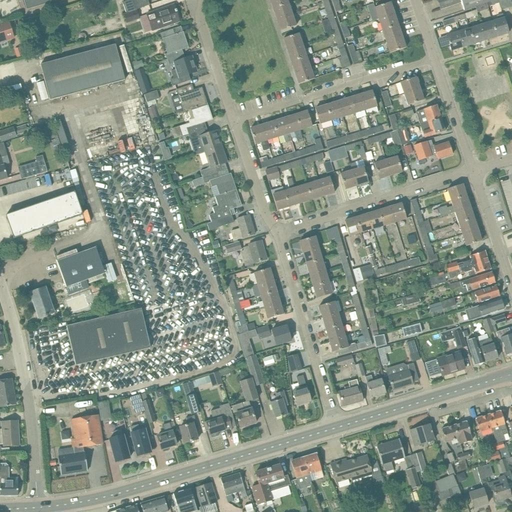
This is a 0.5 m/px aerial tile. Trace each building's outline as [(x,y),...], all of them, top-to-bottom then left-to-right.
[(23,0),(27,12),(65,0),(23,0)] [(126,13),(135,10),(131,0),(129,0),(123,2),(126,13)] [(150,5),(147,0),(145,0),(133,4),(135,10),(150,5)] [(269,0),(273,8),(288,3),(286,0),(269,0)] [(334,0),(332,1),(336,12),(341,10),(337,0),(334,0)] [(437,0),(441,9),(461,3),(460,0),(437,0)] [(475,7),(475,8),(487,4),(498,0),(499,0),(460,0),(461,3),(464,10),(475,7)] [(504,0),(499,0),(498,0),(499,3),(501,10),(507,8),(504,0)] [(327,15),(329,19),(334,17),(329,2),(323,4),(327,15)] [(375,8),(378,19),(394,14),(390,2),(375,8)] [(273,8),(277,20),(292,14),(288,3),(273,8)] [(475,8),(476,10),(476,11),(477,13),(488,9),(488,7),(488,6),(487,4),(475,8)] [(174,5),(138,17),(139,19),(144,34),(152,31),(180,22),(174,5)] [(476,10),(465,13),(467,19),(478,15),(477,13),(476,11),(476,10)] [(136,11),(124,15),(126,23),(139,19),(138,17),(136,11)] [(465,13),(454,17),(454,18),(455,20),(456,20),(457,22),(467,19),(465,13)] [(277,20),(281,31),(296,26),(292,14),(277,20)] [(378,19),(382,30),(398,25),(394,14),(378,19)] [(498,20),(493,22),(497,37),(508,33),(503,15),(497,16),(498,20)] [(333,34),(339,32),(335,21),(334,17),(329,19),(333,34)] [(442,21),(444,27),(455,23),(457,22),(456,20),(455,20),(454,18),(454,17),(442,21)] [(1,23),(0,23),(0,42),(14,38),(9,21),(1,23)] [(493,22),(481,25),(486,40),(497,37),(493,22)] [(382,30),(386,42),(402,36),(398,25),(382,30)] [(481,25),(470,29),(474,44),(486,40),(481,25)] [(165,54),(167,60),(181,55),(180,50),(188,47),(183,32),(181,26),(171,30),(160,34),(162,40),(167,53),(165,54)] [(470,29),(458,32),(463,47),(474,44),(470,29)] [(337,46),(343,44),(339,32),(333,34),(337,46)] [(463,47),(458,32),(446,36),(451,51),(463,47)] [(283,39),(287,50),(302,45),(298,34),(283,39)] [(386,42),(390,53),(406,48),(402,36),(386,42)] [(338,58),(347,55),(343,44),(337,46),(341,57),(338,58)] [(348,46),(350,54),(356,52),(355,52),(353,44),(348,46)] [(40,65),(50,100),(124,81),(114,45),(40,65)] [(287,50),(291,61),(306,56),(302,45),(287,50)] [(350,54),(354,65),(362,63),(358,51),(355,52),(356,52),(350,54)] [(173,78),(171,79),(170,79),(172,86),(177,85),(181,83),(190,80),(188,75),(196,72),(191,57),(183,60),(181,55),(167,60),(169,65),(174,63),(176,69),(171,71),(173,78)] [(347,55),(338,58),(342,69),(351,66),(347,55)] [(291,61),(295,73),(310,68),(306,56),(291,61)] [(132,62),(134,70),(144,66),(142,60),(137,62),(137,61),(132,62)] [(295,73),(299,84),(314,79),(310,68),(295,73)] [(143,69),(134,72),(138,83),(147,80),(143,69)] [(400,82),(404,94),(419,89),(416,77),(400,82)] [(188,110),(207,103),(202,88),(194,90),(192,85),(182,88),(176,90),(184,111),(188,110)] [(419,89),(404,94),(408,105),(423,100),(419,89)] [(144,94),(147,103),(159,99),(157,91),(144,94)] [(372,91),(361,95),(366,110),(367,115),(378,112),(376,106),(377,106),(372,91)] [(361,95),(349,98),(354,113),(355,113),(357,118),(366,115),(365,110),(366,110),(361,95)] [(349,98),(338,102),(343,117),(354,113),(349,98)] [(338,102),(326,105),(331,120),(343,117),(338,102)] [(188,134),(202,129),(201,124),(212,120),(207,103),(188,110),(191,119),(188,120),(189,123),(171,129),(174,139),(188,134)] [(326,105),(315,109),(318,118),(320,124),(331,120),(326,105)] [(423,110),(416,112),(420,125),(440,118),(436,105),(427,108),(423,109),(423,110)] [(412,108),(401,111),(403,118),(414,115),(412,108)] [(150,115),(155,120),(159,116),(154,111),(150,115)] [(307,111),(296,115),(301,130),(312,126),(307,111)] [(393,132),(396,131),(399,129),(393,114),(388,116),(393,132)] [(296,115),(284,118),(289,133),(301,130),(296,115)] [(284,118),(273,122),(278,137),(283,135),(285,143),(289,141),(291,141),(289,134),(289,133),(284,118)] [(440,118),(420,125),(422,132),(424,137),(432,135),(432,136),(435,134),(445,131),(440,118)] [(59,120),(54,122),(62,146),(68,144),(59,120)] [(273,122),(262,125),(266,141),(278,137),(273,122)] [(53,123),(46,126),(56,155),(63,153),(53,123)] [(15,128),(18,135),(28,131),(26,124),(15,128)] [(262,125),(250,129),(255,144),(261,142),(263,151),(269,149),(266,141),(262,125)] [(371,129),(373,134),(384,131),(383,125),(371,129)] [(359,129),(362,138),(373,134),(371,129),(367,130),(366,127),(359,129)] [(0,132),(0,141),(0,142),(16,136),(13,128),(0,132)] [(399,129),(396,131),(401,145),(407,143),(402,128),(399,129)] [(198,155),(203,153),(204,152),(221,147),(216,131),(204,135),(202,129),(188,134),(190,140),(193,139),(198,155)] [(348,136),(350,141),(362,138),(359,129),(348,132),(349,136),(348,136)] [(380,141),(391,138),(389,133),(378,136),(380,141)] [(337,139),(339,145),(350,141),(348,136),(341,138),(341,135),(337,136),(338,139),(337,139)] [(378,136),(361,141),(368,163),(374,161),(371,152),(370,153),(368,145),(369,145),(380,141),(378,136)] [(312,143),(305,145),(306,149),(308,154),(323,149),(320,138),(314,140),(316,146),(313,147),(312,143)] [(325,143),(327,148),(339,145),(337,139),(325,143)] [(361,141),(344,146),(346,152),(357,148),(362,164),(368,163),(361,141)] [(414,146),(419,161),(436,155),(437,159),(452,154),(448,142),(440,145),(439,144),(432,146),(431,141),(426,142),(414,146)] [(413,153),(410,145),(403,147),(406,155),(413,153)] [(333,150),(328,151),(334,172),(340,171),(336,156),(335,156),(335,155),(346,152),(344,146),(333,150)] [(202,177),(217,172),(215,167),(227,163),(221,147),(204,152),(210,168),(200,171),(202,177)] [(306,149),(295,152),(297,157),(308,154),(306,149)] [(293,153),(283,156),(285,161),(297,157),(295,152),(293,153)] [(323,153),(311,157),(312,162),(324,158),(323,153)] [(0,180),(7,178),(4,165),(10,164),(7,156),(0,157),(0,180)] [(25,178),(46,172),(42,156),(33,158),(35,166),(22,169),(25,178)] [(272,159),(274,165),(285,161),(283,156),(274,158),(272,159)] [(397,156),(386,160),(390,176),(402,172),(397,156)] [(267,157),(259,159),(262,168),(272,165),(274,165),(272,159),(268,160),(267,157)] [(311,157),(299,160),(301,166),(312,162),(311,157)] [(288,164),(290,169),(301,166),(299,160),(288,164)] [(374,164),(376,170),(379,179),(390,176),(386,160),(374,164)] [(331,161),(323,164),(326,174),(334,171),(331,162),(331,161)] [(288,164),(277,167),(278,173),(290,169),(288,164)] [(265,171),(268,181),(280,177),(278,173),(277,167),(265,171)] [(363,167),(352,171),(357,186),(368,182),(363,167)] [(340,174),(342,180),(345,190),(357,186),(352,171),(340,174)] [(217,185),(220,195),(236,190),(231,174),(219,178),(217,172),(202,177),(189,182),(190,187),(193,186),(193,187),(209,182),(211,187),(217,185)] [(170,178),(174,184),(181,181),(177,174),(170,178)] [(318,181),(323,196),(334,193),(330,177),(318,181)] [(289,190),(284,191),(289,207),(300,203),(295,188),(292,178),(286,180),(289,190)] [(307,184),(312,200),(323,196),(318,181),(307,184)] [(295,188),(300,203),(312,200),(307,184),(295,188)] [(447,189),(450,199),(465,194),(462,184),(447,189)] [(209,215),(211,222),(231,215),(230,210),(241,206),(236,190),(220,195),(215,197),(219,206),(212,208),(214,213),(209,215)] [(284,191),(272,195),(277,210),(289,207),(284,191)] [(17,211),(5,215),(13,239),(25,235),(37,231),(48,227),(60,223),(71,219),(83,215),(75,192),(63,196),(52,199),(40,203),(29,207),(17,211)] [(439,213),(469,203),(465,194),(450,199),(453,206),(447,208),(446,206),(438,208),(439,213)] [(416,199),(410,201),(414,212),(420,210),(425,208),(422,201),(417,203),(416,199)] [(91,224),(84,201),(79,202),(86,225),(91,224)] [(402,203),(390,207),(395,223),(406,219),(402,203)] [(454,212),(458,222),(473,217),(469,203),(439,213),(440,217),(454,212)] [(390,207),(379,211),(383,226),(395,223),(390,207)] [(420,210),(414,212),(416,220),(423,218),(420,210)] [(379,211),(367,214),(372,230),(383,226),(379,211)] [(367,214),(356,218),(361,233),(372,230),(367,214)] [(231,215),(211,222),(207,224),(209,230),(219,227),(234,222),(231,215)] [(240,229),(231,232),(233,240),(242,237),(242,238),(245,237),(255,234),(249,215),(237,219),(240,229)] [(458,222),(461,234),(477,229),(473,217),(458,222)] [(344,221),(347,231),(349,237),(361,233),(356,218),(344,221)] [(416,220),(421,234),(431,230),(428,220),(423,222),(422,219),(416,220)] [(185,224),(189,229),(193,226),(188,220),(185,224)] [(337,227),(331,228),(332,229),(332,231),(334,237),(336,243),(341,241),(340,239),(338,229),(337,227)] [(477,229),(461,234),(465,246),(472,244),(481,241),(477,229)] [(431,230),(421,234),(424,246),(436,242),(431,230)] [(300,241),(303,253),(318,248),(315,236),(300,241)] [(267,260),(261,241),(248,245),(248,246),(243,248),(244,251),(240,252),(245,266),(267,260)] [(336,243),(339,254),(345,253),(341,241),(336,243)] [(239,242),(225,246),(227,254),(241,250),(239,242)] [(424,246),(430,265),(438,262),(436,253),(433,254),(430,244),(424,246)] [(453,252),(455,257),(467,252),(465,247),(453,252)] [(95,248),(66,258),(57,262),(66,287),(69,295),(86,289),(83,281),(104,274),(95,248)] [(303,253),(306,264),(322,259),(318,248),(303,253)] [(363,267),(352,270),(356,282),(363,280),(375,277),(373,271),(372,267),(372,268),(369,258),(369,257),(368,256),(365,248),(358,250),(363,267)] [(456,262),(446,265),(448,273),(458,270),(488,260),(485,251),(469,256),(470,261),(457,265),(456,262)] [(339,254),(343,266),(348,264),(345,253),(339,254)] [(407,261),(409,267),(420,263),(419,258),(407,261)] [(306,264),(310,275),(325,271),(322,259),(306,264)] [(448,273),(444,274),(430,278),(432,286),(446,282),(445,279),(457,276),(457,275),(460,274),(467,272),(469,276),(490,269),(488,260),(458,270),(448,273)] [(407,261),(395,265),(397,270),(409,267),(407,261)] [(343,266),(346,277),(351,276),(348,264),(343,266)] [(395,265),(384,268),(386,273),(397,270),(395,265)] [(253,273),(257,285),(273,280),(269,268),(253,273)] [(384,268),(373,271),(375,277),(386,273),(384,268)] [(310,275),(313,287),(329,282),(325,271),(310,275)] [(465,284),(468,291),(479,288),(495,283),(491,272),(469,280),(460,283),(461,286),(465,284)] [(349,289),(352,288),(353,292),(356,291),(355,287),(351,276),(346,277),(349,289)] [(226,281),(230,293),(235,291),(232,280),(226,281)] [(255,298),(260,296),(276,291),(273,280),(257,285),(251,286),(255,298)] [(329,282),(313,287),(317,298),(332,294),(329,282)] [(471,300),(477,298),(478,303),(499,296),(496,285),(469,294),(471,300)] [(30,293),(39,318),(45,316),(48,316),(47,315),(54,313),(45,288),(30,293)] [(369,291),(372,305),(379,303),(376,290),(369,291)] [(111,295),(114,306),(132,302),(129,291),(111,295)] [(230,293),(233,304),(239,303),(235,291),(230,293)] [(260,296),(264,308),(280,303),(276,291),(260,296)] [(395,302),(396,306),(403,304),(403,306),(420,301),(418,294),(401,298),(402,300),(395,302)] [(357,295),(351,296),(355,308),(360,306),(357,295)] [(440,302),(443,309),(456,305),(453,298),(440,302)] [(500,299),(465,310),(468,320),(504,309),(500,299)] [(334,302),(319,306),(322,318),(337,313),(334,302)] [(233,304),(237,316),(242,314),(239,303),(233,304)] [(280,303),(264,308),(267,319),(283,314),(280,303)] [(360,306),(355,308),(358,320),(364,318),(360,306)] [(140,309),(76,324),(67,326),(76,365),(86,363),(149,348),(140,309)] [(337,313),(322,318),(326,329),(341,325),(337,313)] [(235,323),(239,334),(248,331),(242,314),(237,316),(239,322),(235,323)] [(489,319),(493,331),(496,330),(494,324),(506,321),(503,314),(490,319),(489,319)] [(364,318),(358,320),(361,331),(367,329),(364,318)] [(482,320),(487,333),(493,331),(489,319),(490,319),(489,318),(482,320)] [(419,324),(401,329),(404,337),(422,332),(419,324)] [(341,325),(326,329),(329,341),(344,336),(341,325)] [(256,333),(258,332),(260,339),(273,335),(276,345),(291,341),(286,326),(272,330),(269,331),(267,326),(255,330),(256,333)] [(453,332),(458,349),(466,346),(463,338),(461,332),(462,332),(461,330),(460,327),(452,329),(453,332)] [(506,355),(507,355),(508,356),(511,355),(511,353),(511,333),(511,334),(509,328),(496,332),(498,339),(500,338),(503,346),(506,355)] [(364,342),(356,344),(357,350),(372,345),(370,341),(367,329),(361,331),(364,342)] [(255,330),(238,335),(241,346),(250,343),(249,339),(257,336),(256,333),(255,330)] [(384,335),(374,338),(376,348),(386,345),(384,335)] [(344,336),(329,341),(333,352),(337,351),(339,355),(352,352),(357,350),(355,343),(349,345),(350,346),(347,347),(344,336)] [(466,340),(472,356),(475,365),(483,363),(480,353),(478,346),(475,338),(466,340)] [(479,342),(482,352),(485,362),(498,358),(493,344),(491,338),(479,342)] [(410,353),(417,351),(414,340),(406,343),(410,353)] [(437,359),(439,366),(442,375),(464,369),(459,352),(437,359)] [(255,355),(245,359),(251,378),(254,386),(264,383),(255,355)] [(297,355),(287,357),(288,361),(289,373),(292,373),(301,370),(297,355)] [(351,355),(336,360),(338,367),(353,362),(351,355)] [(388,376),(390,381),(393,391),(413,384),(412,382),(419,380),(413,363),(406,365),(408,370),(388,376)] [(361,364),(355,365),(359,377),(364,375),(361,364)] [(218,371),(208,375),(208,376),(196,380),(198,387),(211,382),(212,387),(222,384),(220,377),(219,372),(218,371)] [(293,391),(294,396),(297,405),(311,401),(306,387),(303,375),(296,377),(299,389),(293,391)] [(365,378),(368,388),(371,398),(385,393),(381,379),(372,382),(370,376),(365,378)] [(246,402),(229,407),(232,415),(236,414),(240,428),(256,423),(249,401),(258,398),(251,378),(239,382),(246,402)] [(11,380),(0,381),(0,406),(16,405),(11,380)] [(339,392),(343,407),(363,401),(359,387),(357,380),(348,382),(350,389),(339,392)] [(270,402),(272,409),(275,418),(287,414),(284,406),(287,405),(283,391),(275,394),(277,400),(270,402)] [(146,393),(140,395),(149,424),(155,422),(146,393)] [(139,394),(129,398),(134,414),(144,410),(139,394)] [(200,412),(195,394),(186,397),(191,415),(200,412)] [(108,401),(98,403),(101,421),(111,419),(108,401)] [(229,407),(228,403),(219,406),(220,408),(210,411),(213,420),(206,422),(210,435),(211,435),(212,438),(219,435),(218,432),(232,428),(228,416),(232,415),(229,407)] [(496,443),(498,449),(504,447),(503,441),(505,441),(503,435),(508,433),(505,424),(503,420),(500,411),(487,415),(491,428),(492,428),(497,443),(496,443)] [(74,439),(71,439),(73,449),(83,447),(103,444),(98,415),(71,419),(74,439)] [(479,432),(491,428),(487,415),(475,419),(479,432)] [(179,428),(181,434),(184,443),(198,439),(195,430),(198,429),(195,420),(194,416),(185,419),(187,425),(179,428)] [(18,421),(8,422),(1,422),(3,446),(19,445),(18,421)] [(467,421),(454,425),(458,439),(457,439),(459,444),(472,440),(467,421)] [(161,450),(162,449),(163,452),(169,450),(169,447),(176,445),(170,423),(162,425),(165,434),(157,436),(161,450)] [(132,433),(131,433),(137,456),(143,454),(144,456),(150,454),(149,453),(151,452),(144,429),(139,431),(138,425),(130,427),(132,433)] [(431,431),(429,425),(414,429),(417,437),(412,439),(415,447),(434,440),(435,445),(435,446),(435,445),(431,433),(432,433),(431,431)] [(458,439),(454,425),(441,429),(445,442),(457,439),(458,439)] [(129,458),(123,435),(122,435),(121,430),(113,432),(115,437),(110,439),(116,462),(117,462),(118,463),(124,461),(123,460),(129,458)] [(383,464),(385,472),(393,469),(391,462),(405,458),(402,449),(399,439),(376,446),(379,456),(382,465),(383,464)] [(65,449),(58,450),(59,456),(58,456),(59,465),(61,475),(87,471),(85,452),(83,452),(83,447),(73,449),(73,454),(65,455),(65,449)] [(462,453),(464,460),(470,458),(468,451),(462,453)] [(485,455),(487,463),(501,459),(498,451),(485,455)] [(411,455),(416,472),(427,469),(421,452),(411,455)] [(455,461),(451,453),(447,454),(450,463),(455,461)] [(318,479),(323,477),(316,454),(303,458),(311,482),(309,475),(316,472),(318,479)] [(330,464),(333,474),(335,483),(351,478),(352,480),(372,474),(367,456),(347,462),(346,459),(330,464)] [(303,458),(291,462),(299,489),(312,485),(311,482),(303,458)] [(502,473),(509,471),(506,459),(498,461),(502,473)] [(0,495),(18,496),(18,478),(9,478),(9,467),(8,467),(8,466),(6,464),(0,463),(0,495)] [(449,476),(435,481),(433,475),(427,477),(434,495),(437,494),(440,501),(454,495),(457,501),(463,498),(457,485),(453,475),(455,474),(450,463),(445,466),(449,476)] [(254,497),(257,505),(272,501),(269,492),(291,485),(287,475),(283,476),(279,465),(255,473),(259,485),(251,487),(254,497)] [(478,472),(482,484),(487,483),(487,482),(483,471),(482,466),(477,467),(478,472)] [(406,470),(412,488),(420,486),(414,467),(406,470)] [(220,479),(223,489),(226,496),(240,492),(242,498),(247,497),(243,483),(240,473),(220,479)] [(493,490),(493,492),(496,501),(511,497),(508,488),(504,475),(498,477),(499,480),(489,483),(487,482),(487,483),(490,491),(493,490)] [(196,488),(199,497),(202,508),(217,503),(210,483),(196,488)] [(190,488),(173,494),(176,503),(177,506),(178,511),(196,511),(198,511),(193,498),(190,488)] [(469,493),(471,499),(474,508),(488,504),(483,489),(469,493)] [(164,497),(152,500),(155,511),(168,511),(166,506),(164,497)] [(299,499),(302,511),(306,511),(307,510),(304,501),(303,502),(302,498),(299,499)] [(155,511),(152,500),(140,504),(142,511),(155,511)]
